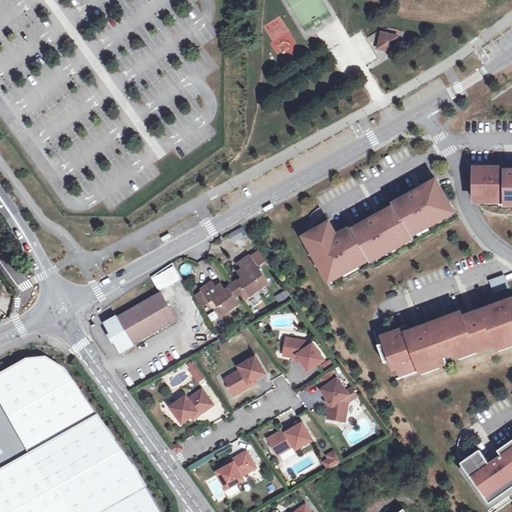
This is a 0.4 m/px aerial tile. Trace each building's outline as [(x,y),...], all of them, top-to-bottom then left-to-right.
[(383,33),(379,49),(394,52),(398,37),(383,33)] [(511,203),(511,187),(511,170),(476,171),(476,181),(481,182),(481,197),(491,198),(491,199),(504,200),(504,203),(511,203)] [(398,241),(412,233),(413,232),(412,230),(431,220),(433,224),(442,218),(439,214),(453,207),(438,181),(419,192),(420,193),(417,195),(416,193),(395,205),(396,207),(378,218),(379,220),(376,221),(375,219),(355,230),(369,255),(370,257),(390,246),(391,249),(400,244),(398,241)] [(272,205),(264,210),(266,214),(274,208),(272,205)] [(439,214),(442,218),(455,211),(453,207),(439,214)] [(398,241),(400,244),(415,235),(414,234),(433,224),(431,220),(412,230),(413,232),(412,233),(398,241)] [(369,255),(355,230),(354,228),(338,236),(331,223),(317,231),(324,245),(314,251),(328,278),(349,267),(351,271),(359,266),(357,262),(369,255)] [(232,243),(246,236),(242,228),(228,235),(232,243)] [(324,245),(317,231),(306,237),(314,251),(324,245)] [(170,234),(162,239),(164,243),(173,237),(170,234)] [(357,262),(359,266),(371,259),(372,260),(391,249),(390,246),(370,257),(369,255),(357,262)] [(267,262),(259,250),(251,256),(260,268),(267,262)] [(235,285),(240,294),(245,300),(264,286),(270,282),(260,268),(251,256),(240,264),(243,269),(238,273),(243,280),(235,285)] [(349,267),(328,278),(331,282),(351,271),(349,267)] [(503,277),(489,281),(493,294),(507,289),(503,277)] [(240,294),(235,285),(227,291),(223,284),(218,287),(214,282),(202,291),(203,292),(209,301),(211,303),(216,299),(226,313),(235,307),(233,305),(239,301),(236,297),(240,294)] [(275,297),(280,303),(291,296),(287,290),(275,297)] [(209,301),(203,292),(198,296),(203,305),(209,301)] [(118,317),(106,324),(112,334),(110,335),(114,343),(117,342),(123,353),(134,346),(133,344),(177,319),(162,293),(119,318),(118,317)] [(408,328),(387,336),(390,342),(380,346),(384,357),(394,354),(396,360),(400,369),(418,363),(419,366),(429,362),(431,368),(446,362),(444,357),(442,351),(454,346),(456,350),(465,346),(468,352),(483,346),(482,342),(494,338),(495,342),(505,338),(507,344),(511,342),(511,302),(511,300),(482,311),(484,316),(464,324),(462,318),(460,314),(430,325),(432,330),(412,338),(410,332),(408,328)] [(216,311),(208,315),(212,323),(220,319),(216,311)] [(484,316),(482,311),(462,318),(464,324),(484,316)] [(432,330),(430,325),(410,332),(412,338),(432,330)] [(482,342),(483,346),(495,342),(494,338),(482,342)] [(505,338),(495,342),(497,348),(507,344),(505,338)] [(287,339),(284,356),(295,358),(298,356),(302,362),(309,371),(325,360),(314,344),(311,346),(308,343),(287,339)] [(442,351),(444,357),(456,352),(458,356),(468,352),(465,346),(456,350),(454,346),(442,351)] [(394,354),(384,357),(386,364),(396,360),(394,354)] [(256,380),(266,374),(257,358),(240,368),(241,371),(226,380),(236,396),(252,387),(250,384),(256,380)] [(0,393),(1,394),(0,394),(0,511),(161,511),(141,472),(100,417),(66,370),(49,359),(29,360),(0,376),(0,393)] [(195,373),(200,381),(206,377),(198,365),(193,368),(196,372),(195,373)] [(327,387),(322,390),(329,400),(333,406),(330,408),(329,418),(346,421),(350,401),(347,397),(350,395),(348,392),(332,371),(321,378),(327,387)] [(356,386),(348,392),(350,395),(358,389),(356,386)] [(188,397),(173,409),(184,424),(193,418),(199,414),(201,416),(215,406),(203,391),(190,400),(188,397)] [(270,439),(279,456),(295,447),(297,450),(314,440),(304,423),(294,429),(288,433),(286,430),(270,439)] [(181,444),(173,448),(176,452),(178,451),(179,453),(184,450),(181,444)] [(483,456),(467,467),(492,503),(511,488),(511,448),(502,456),(506,460),(493,469),(490,465),(483,456)] [(329,469),(345,461),(337,451),(331,454),(333,458),(325,462),(329,469)] [(229,467),(219,473),(229,490),(245,480),(243,476),(258,468),(248,452),(234,461),(235,463),(229,467)] [(494,461),(490,465),(493,469),(506,460),(502,456),(494,461)]
